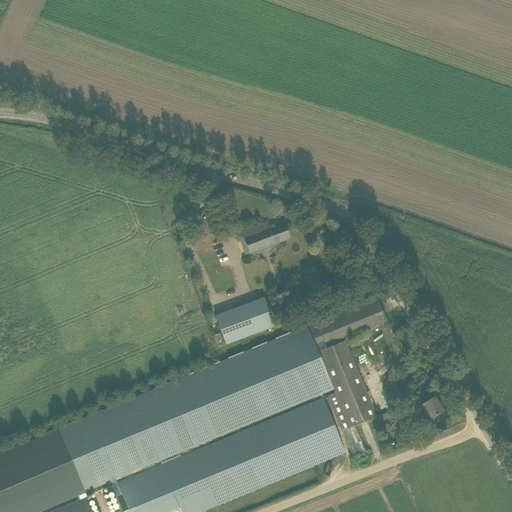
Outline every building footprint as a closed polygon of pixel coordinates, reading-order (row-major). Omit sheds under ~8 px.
[(268,221),(234,234),(237,242),(245,240),(250,254),(290,239),(284,224),(271,229),(268,221)] [(226,345),(273,327),(263,298),(215,316),(226,345)] [(370,402),(353,360),(345,340),(387,323),(377,299),(308,326),(319,352),(318,353),(335,393),(327,397),(342,432),(346,430),(348,434),(355,431),(354,427),(360,424),(363,423),(367,421),(376,417),(370,402)] [(294,332),(57,430),(83,493),(85,497),(109,487),(119,511),(201,511),(344,453),(294,332)] [(387,386),(391,392),(396,400),(409,392),(399,377),(387,386)] [(419,399),(409,405),(410,406),(402,410),(415,432),(433,421),(432,419),(443,412),(434,398),(423,405),(419,399)] [(0,511),(38,511),(83,493),(57,430),(0,453),(0,511)] [(50,511),(86,511),(81,500),(50,511)]
